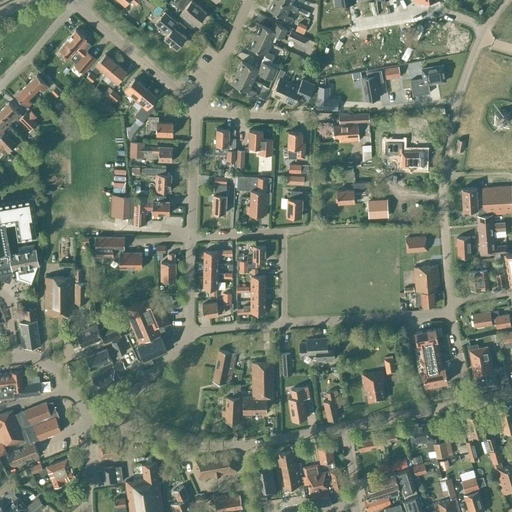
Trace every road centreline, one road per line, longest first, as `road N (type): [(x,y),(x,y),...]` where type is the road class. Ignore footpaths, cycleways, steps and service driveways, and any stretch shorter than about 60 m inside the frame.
road 1 (unclassified): [(449,302),(442,197),(448,132),(466,67),(503,0)]
road 2 (residential): [(342,427),(207,447),(110,418)]
road 3 (residential): [(282,323),(450,313)]
road 4 (residential): [(196,109),(74,7)]
road 5 (residential): [(190,238),(196,109)]
road 6 (residential): [(467,400),(342,427)]
road 7 (residential): [(196,109),(247,0)]
